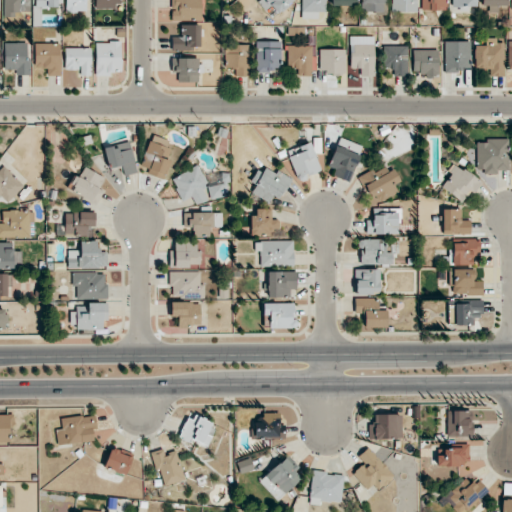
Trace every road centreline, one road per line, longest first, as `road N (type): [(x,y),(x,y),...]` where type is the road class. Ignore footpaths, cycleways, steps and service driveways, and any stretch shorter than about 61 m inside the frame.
road 1 (secondary): [(511,352),(0,358)]
road 2 (secondary): [(0,389),(511,385)]
road 3 (tertiary): [(511,105),(0,105)]
road 4 (residential): [(326,218),(328,429)]
road 5 (residential): [(142,356),(140,221)]
